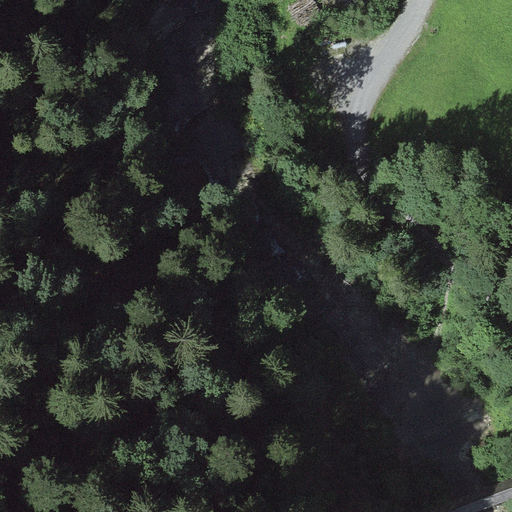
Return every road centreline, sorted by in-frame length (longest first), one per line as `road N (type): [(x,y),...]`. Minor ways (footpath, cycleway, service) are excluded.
road 1 (track): [(0,187),(21,230),(103,289),(192,313),(378,511)]
road 2 (track): [(511,349),(472,281),(408,226),(353,144),(359,109),(387,60)]
